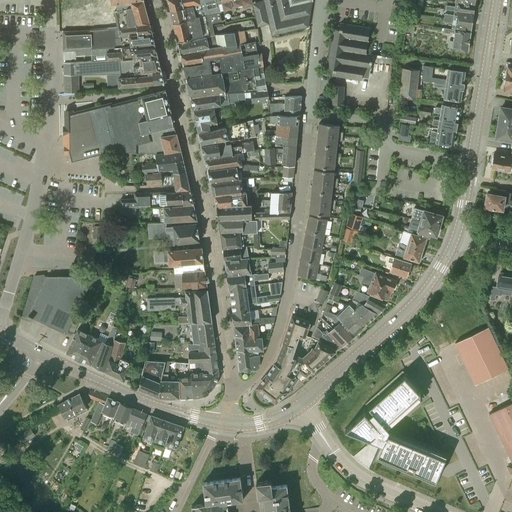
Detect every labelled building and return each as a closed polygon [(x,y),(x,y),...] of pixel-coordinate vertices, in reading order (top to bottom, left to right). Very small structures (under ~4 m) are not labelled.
[(109,18),(110,22),(106,23),(106,22),(96,23),(97,30),(108,30),(123,27),(150,23),(143,0),(140,0),(133,1),(135,7),(117,11),(114,12),(115,17),(109,18)] [(105,0),(107,6),(112,5),(114,12),(117,11),(135,7),(133,1),(140,0),(105,0)] [(201,6),(199,0),(166,0),(170,11),(195,7),(201,6)] [(199,0),(201,6),(195,7),(197,17),(202,16),(220,12),(224,11),(223,10),(220,0),(199,0)] [(229,0),(220,0),(223,10),(232,8),(230,2),(229,0)] [(242,0),(243,4),(242,4),(243,6),(244,9),(253,7),(252,3),(251,0),(242,0)] [(263,0),(264,1),(252,3),(253,7),(258,26),(269,24),(272,35),(308,27),(311,0),(263,0)] [(456,2),(455,6),(446,5),(445,9),(454,11),(473,13),(474,5),(456,2)] [(197,17),(195,7),(170,11),(173,23),(197,18),(197,17)] [(473,13),(454,11),(454,15),(444,13),(444,17),(472,21),(473,13)] [(197,18),(173,23),(178,41),(182,40),(183,42),(204,38),(207,37),(215,35),(212,23),(221,21),(220,12),(202,16),(197,17),(197,18)] [(472,21),(444,17),(443,21),(453,23),(452,27),(471,30),(472,21)] [(108,30),(97,30),(91,30),(92,40),(152,33),(150,23),(123,27),(108,30)] [(371,67),(373,54),(366,53),(367,43),(370,27),(346,24),(340,23),(339,29),(332,28),(326,67),(333,68),(332,74),(335,75),(362,79),(364,66),(371,67)] [(467,51),(470,32),(444,28),(443,32),(450,33),(450,31),(454,32),(452,48),(467,51)] [(92,40),(91,30),(63,31),(64,50),(72,50),(123,46),(154,44),(152,33),(92,40)] [(221,57),(202,61),(203,63),(184,66),(186,78),(188,78),(263,66),(261,53),(243,56),(240,44),(246,43),(243,30),(235,32),(238,43),(230,45),(232,58),(221,60),(221,57)] [(204,38),(183,42),(178,43),(181,54),(230,45),(238,43),(235,32),(234,32),(224,33),(215,35),(207,37),(204,38)] [(154,44),(123,46),(124,59),(157,55),(154,44)] [(232,58),(230,45),(181,54),(183,64),(202,61),(221,57),(221,60),(232,58)] [(124,59),(123,46),(91,49),(91,56),(91,60),(124,59)] [(75,57),(91,56),(91,49),(72,50),(73,59),(75,59),(75,57)] [(72,50),(64,50),(64,51),(63,51),(63,59),(73,59),(72,50)] [(157,55),(124,59),(91,60),(91,63),(63,64),(64,93),(74,92),(79,92),(78,84),(78,74),(106,74),(113,74),(141,73),(161,71),(157,55)] [(447,69),(446,79),(432,77),(433,67),(423,65),(422,70),(421,81),(424,81),(464,86),(465,83),(463,83),(465,71),(447,69)] [(263,66),(188,78),(186,78),(191,97),(244,92),(250,92),(267,90),(263,66)] [(421,89),(420,89),(416,88),(419,70),(405,68),(403,68),(399,95),(403,96),(419,98),(421,89)] [(113,74),(106,74),(107,88),(113,88),(118,87),(151,84),(163,82),(161,71),(141,73),(113,74)] [(504,84),(503,90),(502,92),(511,93),(511,78),(505,78),(504,79),(503,80),(503,83),(504,84)] [(424,81),(434,82),(433,86),(445,88),(444,98),(460,100),(462,89),(464,90),(464,86),(424,81)] [(343,105),(344,86),(333,86),(331,86),(331,105),(343,105)] [(267,90),(250,92),(251,99),(251,103),(269,100),(269,97),(267,90)] [(72,112),(64,112),(65,129),(65,135),(65,153),(69,153),(71,161),(97,155),(101,154),(103,154),(113,151),(138,153),(137,143),(153,139),(153,138),(176,134),(173,125),(171,113),(165,91),(112,105),(111,103),(93,107),(90,108),(72,112)] [(250,92),(244,92),(191,97),(193,109),(221,104),(229,104),(229,103),(238,102),(238,100),(251,99),(250,92)] [(272,97),(269,97),(269,100),(270,109),(277,109),(280,109),(300,107),(301,96),(285,96),(284,104),(272,104),(272,97)] [(442,105),(441,108),(435,107),(434,112),(440,113),(440,116),(458,119),(459,107),(442,105)] [(280,109),(280,115),(279,122),(285,123),(298,123),(300,109),(300,107),(280,109)] [(430,115),(431,109),(418,107),(418,112),(417,113),(430,115)] [(511,108),(501,107),(500,115),(498,116),(497,120),(499,122),(498,123),(511,124),(511,108)] [(218,122),(215,108),(194,111),(199,132),(218,128),(217,122),(218,122)] [(226,126),(218,128),(199,132),(201,145),(225,141),(225,140),(229,139),(229,140),(241,139),(265,135),(264,122),(276,122),(279,122),(280,115),(271,115),(264,117),(245,121),(226,126)] [(410,125),(415,126),(416,119),(401,116),(399,123),(402,123),(410,125)] [(440,116),(439,120),(433,119),(432,125),(438,126),(438,128),(456,131),(458,120),(457,119),(458,119),(440,116)] [(276,122),(276,130),(274,130),(273,131),(268,130),(268,133),(276,133),(275,135),(296,136),(297,127),(298,123),(285,123),(279,122),(276,122)] [(319,123),(317,144),(336,146),(337,140),(342,141),(343,132),(338,131),(339,125),(319,123)] [(402,123),(400,134),(408,135),(410,125),(402,123)] [(511,124),(498,123),(498,124),(497,125),(496,129),(497,130),(496,138),(511,141),(511,124)] [(456,131),(438,128),(431,127),(430,136),(437,137),(436,141),(453,144),(455,132),(456,132),(456,131)] [(275,135),(276,133),(268,133),(268,140),(275,139),(275,145),(283,145),(296,146),(296,136),(275,135)] [(153,138),(153,139),(137,143),(138,153),(155,153),(155,154),(180,150),(176,134),(153,138)] [(225,141),(201,145),(205,158),(240,152),(254,150),(253,140),(242,142),(242,145),(231,147),(231,143),(226,144),(225,141)] [(317,144),(315,155),(314,166),(334,168),(334,162),(340,162),(341,153),(335,153),(336,146),(317,144)] [(296,146),(283,145),(283,148),(276,148),(276,154),(295,155),(296,146)] [(360,182),(363,150),(358,150),(357,149),(353,181),(355,181),(360,182)] [(180,150),(155,154),(157,162),(141,163),(142,174),(153,172),(152,171),(158,170),(158,171),(173,170),(173,174),(174,174),(174,170),(185,169),(180,150)] [(276,150),(265,151),(266,167),(277,166),(276,150)] [(511,151),(511,156),(494,153),(492,160),(491,161),(490,164),(492,166),(491,167),(509,170),(510,162),(511,162),(511,151)] [(242,165),(240,152),(205,158),(208,170),(239,165),(242,165)] [(295,155),(276,154),(277,159),(282,159),(281,163),(294,164),(295,155)] [(239,165),(208,170),(211,182),(242,176),(241,170),(249,170),(257,170),(258,165),(249,165),(242,165),(239,165)] [(293,177),(295,166),(283,166),(282,177),(293,177)] [(173,176),(161,177),(162,185),(174,185),(189,184),(185,169),(174,170),(174,174),(173,174),(173,176)] [(314,169),(311,191),(331,193),(332,187),(337,187),(338,178),(333,178),(333,171),(314,169)] [(161,172),(153,173),(153,172),(142,174),(143,174),(145,174),(146,185),(162,185),(161,177),(161,172)] [(242,178),(242,176),(211,182),(215,195),(246,192),(250,192),(256,191),(256,186),(248,187),(247,178),(242,178)] [(180,205),(193,203),(190,190),(174,191),(166,192),(166,191),(134,193),(135,198),(120,199),(121,208),(159,206),(159,207),(179,206),(180,205)] [(311,191),(310,202),(309,213),(328,215),(329,208),(334,209),(335,200),(330,199),(331,193),(311,191)] [(250,192),(246,192),(215,195),(214,195),(216,205),(247,204),(251,203),(250,192)] [(264,200),(264,205),(270,205),(270,204),(290,203),(292,192),(271,192),(270,200),(264,200)] [(504,196),(487,193),(487,195),(486,196),(487,196),(486,199),(485,199),(486,200),(484,201),(484,204),(485,206),(485,207),(502,209),(503,202),(509,203),(508,206),(511,205),(511,193),(505,192),(504,196)] [(351,206),(362,208),(362,206),(363,202),(359,201),(360,196),(353,195),(351,206)] [(179,206),(159,207),(160,214),(160,222),(187,220),(196,220),(197,219),(195,211),(193,203),(180,205),(179,206)] [(252,203),(251,203),(247,204),(216,205),(219,218),(252,217),(252,203)] [(290,212),(290,203),(270,204),(270,205),(269,209),(264,209),(264,212),(255,212),(255,219),(257,219),(269,219),(289,218),(290,212)] [(349,212),(359,214),(361,208),(350,206),(349,212)] [(439,225),(442,216),(414,207),(411,219),(414,220),(421,222),(421,220),(439,225)] [(115,224),(115,212),(106,211),(105,224),(115,224)] [(359,229),(363,217),(350,213),(345,225),(359,229)] [(309,215),(306,231),(324,234),(327,219),(309,215)] [(243,220),(219,220),(221,232),(240,231),(242,231),(242,233),(247,232),(253,232),(257,232),(257,219),(255,219),(243,219),(243,220)] [(187,220),(160,222),(147,223),(149,238),(166,236),(167,245),(199,241),(197,223),(187,224),(187,220)] [(436,235),(439,225),(421,220),(421,222),(414,220),(412,227),(409,226),(408,230),(430,237),(431,234),(436,235)] [(356,231),(344,228),(342,235),(341,241),(352,244),(356,231)] [(396,237),(395,241),(400,242),(422,248),(425,238),(429,239),(430,237),(408,230),(405,238),(401,237),(401,238),(396,237)] [(240,231),(221,232),(223,247),(239,247),(239,246),(241,246),(240,231)] [(306,231),(303,245),(321,249),(324,234),(306,231)] [(400,242),(395,241),(395,242),(399,244),(396,254),(419,261),(422,248),(400,242)] [(321,249),(303,245),(300,260),(318,263),(321,249)] [(239,247),(223,247),(223,248),(224,260),(225,260),(242,258),(249,258),(247,246),(239,247)] [(285,255),(285,247),(271,247),(270,254),(285,255)] [(199,248),(167,250),(163,250),(164,261),(168,261),(169,265),(170,267),(174,267),(174,270),(174,273),(174,274),(182,274),(182,272),(204,270),(205,270),(204,262),(203,262),(201,248),(199,248)] [(411,263),(394,258),(389,256),(387,262),(392,263),(390,271),(406,276),(411,263)] [(242,258),(225,260),(227,276),(244,273),(242,258)] [(318,263),(300,260),(297,275),(315,279),(318,263)] [(269,272),(283,271),(283,261),(268,263),(269,272)] [(362,268),(361,270),(359,275),(363,276),(385,285),(384,288),(392,291),(393,291),(397,281),(362,268)] [(182,274),(174,274),(175,288),(183,287),(183,288),(207,287),(204,270),(182,272),(182,274)] [(496,287),(495,293),(501,294),(502,287),(511,289),(511,288),(511,273),(500,272),(500,275),(498,275),(496,287)] [(244,273),(227,276),(229,289),(247,287),(255,286),(254,280),(258,280),(269,279),(268,273),(257,274),(245,275),(244,273)] [(68,330),(73,319),(94,275),(34,276),(21,318),(31,321),(32,318),(67,333),(68,330)] [(384,288),(385,285),(363,276),(362,279),(361,282),(371,286),(368,293),(388,300),(392,291),(384,288)] [(134,288),(136,279),(129,277),(126,286),(134,288)] [(331,293),(337,295),(342,285),(335,282),(332,288),(330,293),(331,293)] [(247,287),(229,289),(231,300),(257,297),(255,285),(255,286),(247,287)] [(175,288),(146,288),(147,310),(176,309),(175,304),(181,305),(186,304),(186,303),(196,302),(196,304),(208,304),(207,289),(183,290),(183,296),(181,296),(181,297),(175,297),(175,288)] [(323,302),(328,291),(321,288),(317,297),(316,299),(323,302)] [(357,292),(353,300),(355,300),(378,313),(385,305),(369,296),(357,292)] [(331,293),(328,300),(333,302),(334,302),(335,300),(337,295),(331,293)] [(257,297),(231,300),(232,312),(250,310),(249,303),(257,302),(257,303),(265,302),(265,305),(275,303),(274,301),(279,300),(280,295),(257,297)] [(355,300),(353,300),(348,304),(354,309),(370,321),(378,313),(355,300)] [(186,303),(186,304),(188,316),(178,316),(178,323),(190,322),(211,321),(208,304),(196,304),(196,302),(186,303)] [(354,309),(348,304),(342,309),(341,309),(340,310),(344,312),(362,327),(370,321),(354,309)] [(251,319),(250,310),(232,312),(234,325),(257,324),(273,323),(274,317),(259,318),(251,319)] [(341,321),(335,314),(324,310),(323,314),(331,317),(337,324),(335,327),(347,341),(354,335),(341,321)] [(340,310),(335,314),(341,321),(354,335),(362,327),(344,312),(340,310)] [(275,362),(267,374),(257,387),(264,393),(264,395),(269,399),(271,398),(275,402),(281,397),(282,397),(287,392),(287,391),(288,391),(287,389),(291,383),(294,385),(298,378),(298,377),(303,373),(306,375),(312,369),(313,371),(335,351),(331,346),(318,341),(313,352),(304,359),(293,355),(300,333),(304,334),(304,336),(305,337),(305,336),(310,321),(292,315),(283,342),(283,343),(275,362)] [(73,319),(68,330),(73,333),(79,322),(73,319)] [(211,321),(190,322),(191,330),(212,329),(211,322),(211,321)] [(259,337),(257,324),(234,325),(235,335),(235,336),(249,335),(249,339),(259,337)] [(80,349),(79,348),(75,356),(91,364),(105,371),(106,371),(115,337),(114,337),(117,327),(112,326),(105,342),(103,340),(102,341),(88,334),(80,349)] [(475,385),(508,369),(488,326),(455,342),(475,385)] [(323,333),(318,328),(317,327),(316,327),(312,335),(324,341),(326,339),(330,344),(333,345),(336,342),(341,347),(347,341),(335,327),(332,329),(328,333),(326,330),(323,333)] [(77,329),(75,334),(67,352),(75,356),(79,348),(80,349),(88,334),(77,329)] [(212,329),(191,330),(192,337),(213,337),(212,329)] [(161,341),(162,332),(151,331),(150,340),(161,341)] [(413,345),(421,355),(435,342),(427,333),(413,345)] [(249,339),(249,335),(235,336),(237,350),(251,350),(252,357),(259,356),(258,350),(263,350),(262,337),(259,337),(249,339)] [(126,340),(115,337),(106,371),(124,379),(127,367),(129,361),(121,358),(124,348),(127,349),(129,343),(126,342),(126,340)] [(213,337),(192,337),(193,344),(215,345),(213,337)] [(193,344),(188,344),(188,350),(198,349),(199,352),(188,353),(189,364),(190,364),(195,363),(203,363),(204,373),(218,372),(216,354),(215,345),(193,344)] [(251,350),(237,350),(237,351),(239,371),(256,369),(259,362),(259,356),(252,357),(251,350)] [(161,397),(161,372),(162,361),(145,360),(139,388),(161,397)] [(162,361),(161,372),(161,397),(170,398),(170,380),(167,380),(168,369),(169,362),(162,361)] [(204,373),(203,363),(195,363),(195,367),(198,367),(199,372),(197,372),(198,374),(202,374),(202,383),(207,383),(207,388),(210,390),(212,388),(214,386),(215,383),(216,380),(217,378),(217,376),(218,372),(204,373)] [(368,407),(345,428),(372,440),(376,442),(379,443),(381,444),(375,460),(435,486),(440,475),(443,469),(445,464),(449,454),(394,430),(389,428),(426,396),(414,382),(410,378),(402,370),(365,403),(368,407)] [(198,374),(197,372),(191,372),(191,376),(194,397),(199,397),(200,396),(202,396),(203,395),(204,395),(206,393),(209,392),(210,390),(207,388),(207,383),(202,383),(202,374),(198,374)] [(194,397),(191,376),(178,378),(178,380),(180,398),(194,397)] [(178,380),(170,380),(170,398),(178,398),(180,398),(178,380)] [(87,397),(99,402),(105,405),(108,397),(90,390),(87,397)] [(65,417),(86,406),(80,394),(58,404),(65,417)] [(120,402),(108,397),(105,405),(99,402),(91,419),(90,421),(98,424),(103,411),(114,416),(114,415),(120,402)] [(132,408),(120,402),(114,415),(127,421),(132,408)] [(511,471),(511,402),(489,413),(511,462),(511,467),(510,468),(511,471)] [(127,421),(126,423),(132,426),(130,431),(138,435),(140,429),(147,414),(132,408),(127,421)] [(154,439),(160,419),(151,415),(144,436),(154,439)] [(87,416),(80,428),(84,430),(85,431),(88,425),(91,419),(87,416)] [(172,423),(160,419),(154,439),(165,443),(172,423)] [(172,423),(165,443),(176,447),(183,427),(172,423)] [(108,446),(107,448),(114,452),(118,442),(111,439),(108,446)] [(142,450),(139,449),(133,463),(144,467),(150,454),(149,453),(150,451),(143,448),(142,450)] [(159,463),(153,461),(150,470),(156,472),(159,463)] [(227,511),(227,502),(243,500),(240,477),(203,482),(206,504),(191,506),(192,511),(227,511)] [(265,511),(290,511),(287,484),(271,486),(271,480),(256,482),(257,491),(258,498),(264,497),(265,511)]
